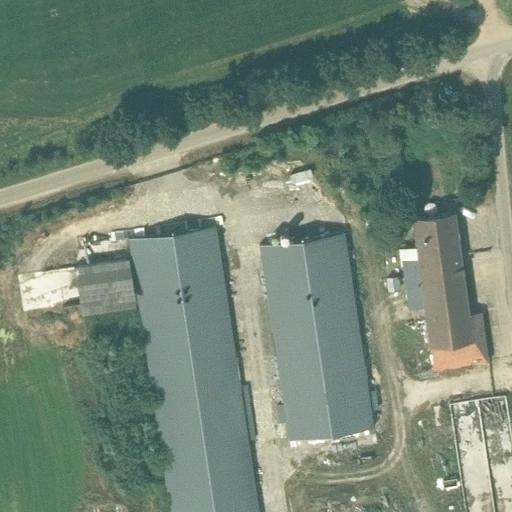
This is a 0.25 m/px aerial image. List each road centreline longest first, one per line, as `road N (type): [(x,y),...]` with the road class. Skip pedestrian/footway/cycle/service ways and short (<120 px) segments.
road 1 (unclassified): [(0,202),(487,56)]
road 2 (unclassified): [(511,215),(487,56)]
